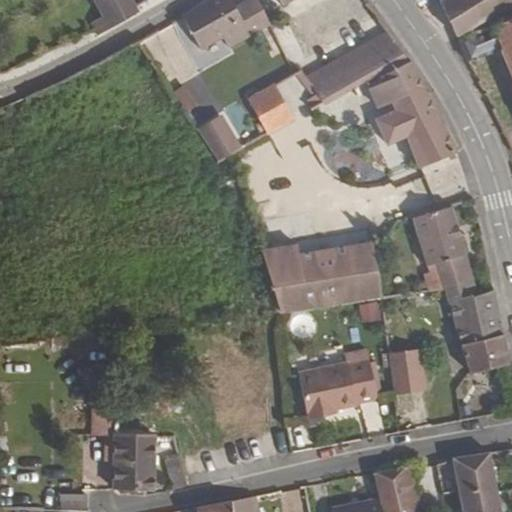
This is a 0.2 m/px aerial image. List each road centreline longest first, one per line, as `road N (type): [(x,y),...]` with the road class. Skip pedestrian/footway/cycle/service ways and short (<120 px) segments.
road 1 (residential): [(126,511),(511,434)]
road 2 (tertiary): [(511,252),(482,142),(392,0)]
road 3 (tertiary): [(0,87),(121,38),(186,0)]
